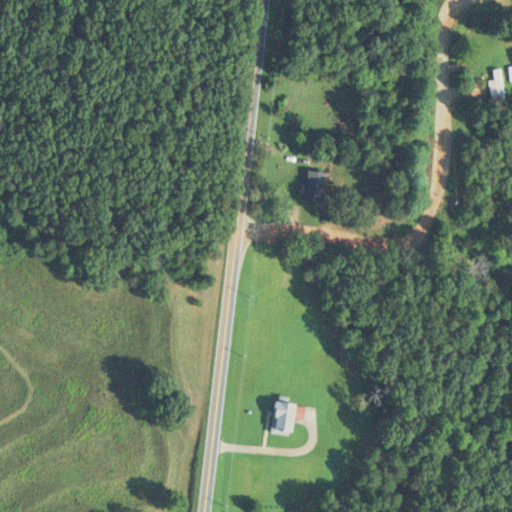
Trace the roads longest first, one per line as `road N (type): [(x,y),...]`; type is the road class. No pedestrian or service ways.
road 1 (tertiary): [(201,511),(258,0)]
road 2 (residential): [(233,227),(360,237),(397,235),(422,219),(445,155),(442,37),(444,13),(457,0)]
